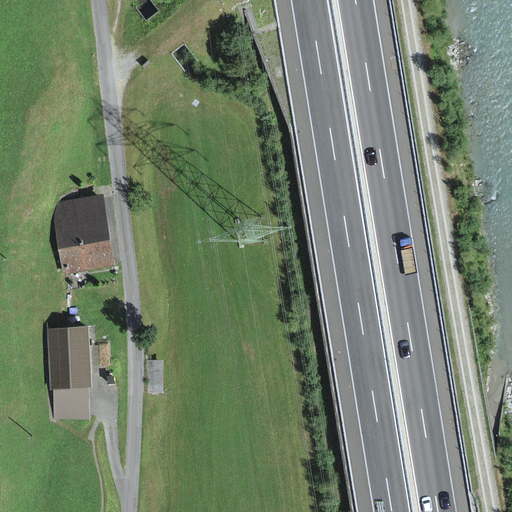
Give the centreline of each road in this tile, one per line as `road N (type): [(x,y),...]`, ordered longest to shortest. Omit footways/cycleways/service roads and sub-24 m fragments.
road 1 (motorway): [(439,511),(355,0)]
road 2 (motorway): [(307,0),(390,511)]
road 3 (unclassified): [(98,0),(126,202),(137,372),(129,511)]
